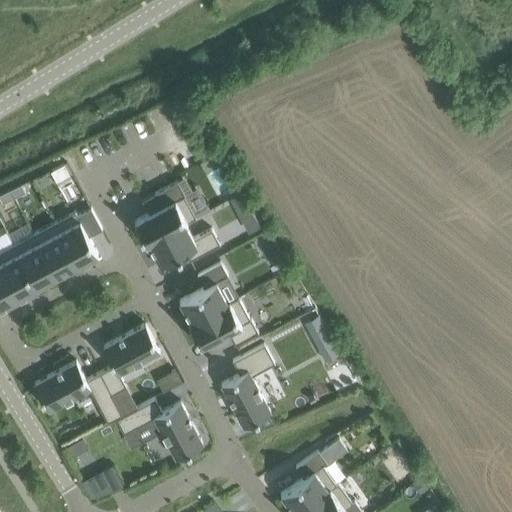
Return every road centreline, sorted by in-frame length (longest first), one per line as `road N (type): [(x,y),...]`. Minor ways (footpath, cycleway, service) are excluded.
road 1 (unclassified): [(178,0),(0,108),(0,380),(80,511)]
road 2 (residential): [(188,127),(87,181),(126,253)]
road 3 (residential): [(0,324),(23,365),(149,297)]
road 4 (residential): [(149,297),(235,455)]
road 5 (residential): [(126,253),(0,323)]
